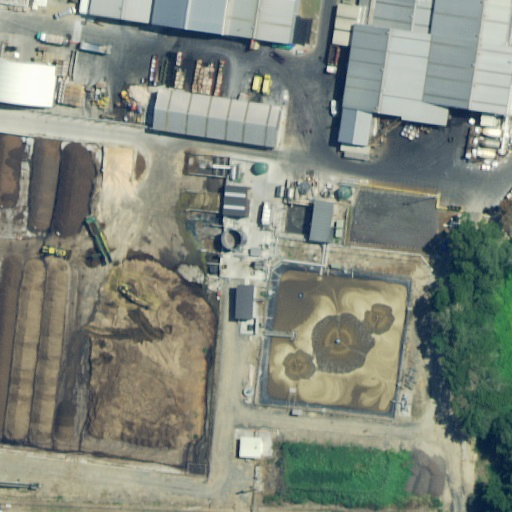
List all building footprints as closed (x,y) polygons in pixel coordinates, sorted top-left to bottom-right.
[(209,38),(275,47),(281,0),(78,0),(76,20),(144,29),(209,38)] [(502,0),(356,0),(352,31),(342,30),(329,119),(358,123),(432,133),(435,115),(496,124),(506,54),(495,52),(502,0)] [(265,108),(143,91),(136,136),(259,153),(265,108)] [(358,123),(329,119),(325,151),(353,155),(358,123)] [(469,134),(465,159),(498,164),(502,140),(469,134)] [(321,210),(300,207),(295,247),(316,250),(321,210)] [(272,433),(243,431),(241,457),(270,459),(272,433)]
